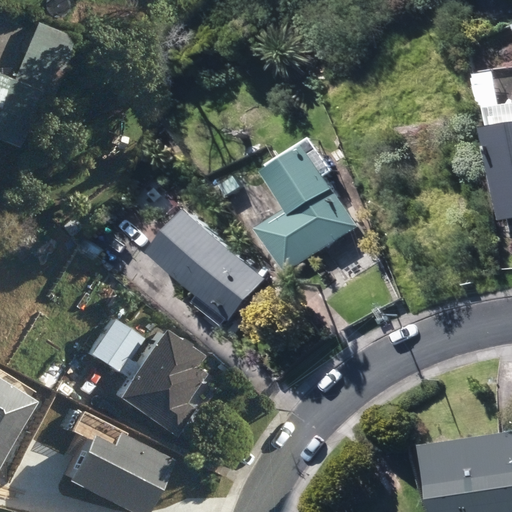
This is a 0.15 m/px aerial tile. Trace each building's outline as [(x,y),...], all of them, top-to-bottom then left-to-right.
[(6,77),(41,92),(64,39),(21,19),(9,46),(18,50),(6,77)] [(475,77),(481,113),(502,109),(496,73),(475,77)] [(0,133),(20,91),(0,81),(0,133)] [(464,223),(442,117),(384,129),(405,235),(464,223)] [(511,127),(483,132),(499,223),(511,221),(511,127)] [(310,150),(266,176),(289,215),(259,232),(285,275),(359,231),(310,150)] [(73,213),(63,223),(73,234),(84,224),(73,213)] [(197,305),(223,328),(229,321),(232,323),(267,282),(187,214),(152,254),(203,298),(197,305)] [(81,354),(113,374),(134,341),(103,320),(81,354)] [(105,398),(167,437),(185,408),(178,404),(197,374),(184,366),(191,356),(175,347),(176,345),(165,338),(164,340),(147,330),(105,398)] [(17,438),(60,458),(76,423),(33,403),(17,438)] [(106,496),(137,511),(138,511),(163,461),(84,423),(51,491),(73,502),(76,496),(101,507),(106,496)] [(511,511),(511,435),(420,448),(429,511),(511,511)]
